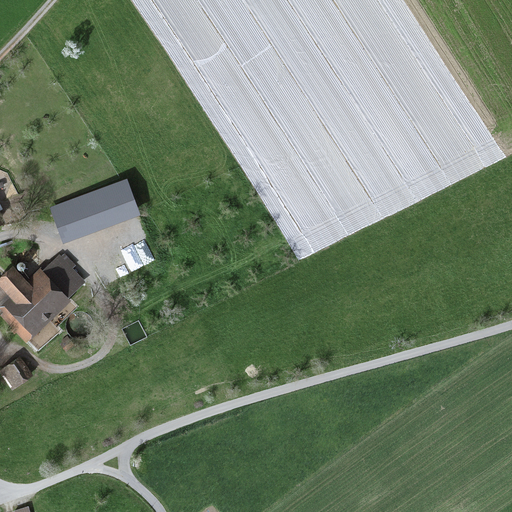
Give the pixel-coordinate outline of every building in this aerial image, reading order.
[(107,172),(162,144),(67,0),(40,0),(0,42),(0,124),(55,197),(107,172)] [(0,220),(9,217),(0,197),(0,220)] [(101,268),(106,280),(157,258),(144,230),(115,242),(122,259),(101,268)] [(17,259),(0,275),(0,276),(14,291),(0,305),(0,314),(24,340),(74,291),(73,290),(92,271),(65,243),(46,263),(44,261),(32,273),(17,259)] [(19,360),(1,371),(11,386),(28,374),(19,360)]
